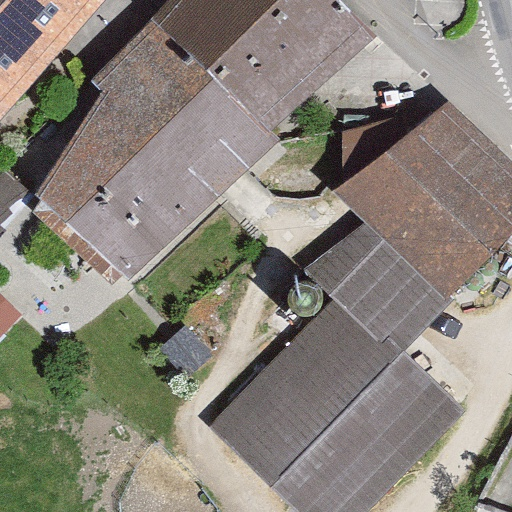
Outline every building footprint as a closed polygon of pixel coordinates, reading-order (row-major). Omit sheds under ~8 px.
[(0,0),(0,150),(123,20),(101,0),(0,0)] [(362,41),(315,0),(186,0),(18,190),(137,295),(362,41)] [(511,259),(511,186),(435,111),(346,202),(377,233),(322,288),(346,312),(229,430),(311,511),(382,511),(481,413),(420,353),(511,259)] [(0,335),(24,314),(0,288),(0,335)] [(213,356),(186,325),(158,349),(184,380),(213,356)]
